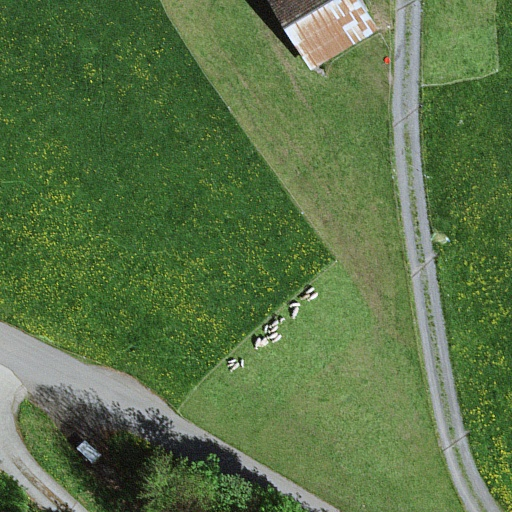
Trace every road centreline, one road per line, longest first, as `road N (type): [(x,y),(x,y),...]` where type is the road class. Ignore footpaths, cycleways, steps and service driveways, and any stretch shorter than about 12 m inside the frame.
road 1 (track): [(491,511),(448,441),(407,88),(414,0)]
road 2 (residential): [(0,352),(145,418),(317,511)]
